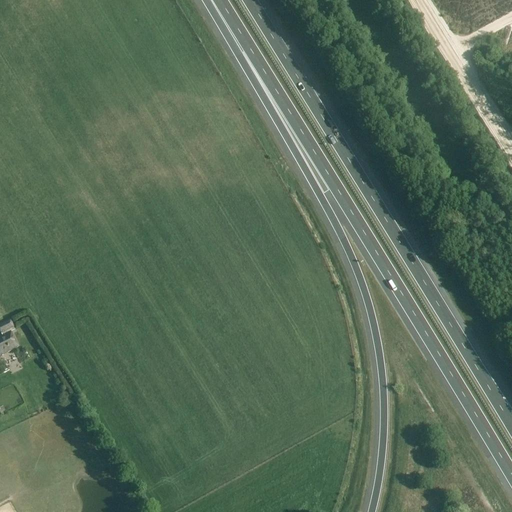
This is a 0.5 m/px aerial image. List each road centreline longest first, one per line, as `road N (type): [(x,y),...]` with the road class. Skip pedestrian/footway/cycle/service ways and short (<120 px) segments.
road 1 (motorway): [(219,0),(511,475)]
road 2 (motorway): [(217,0),(366,300),(383,406),(372,511)]
road 3 (motorway): [(511,426),(249,0)]
road 4 (track): [(511,148),(419,0)]
